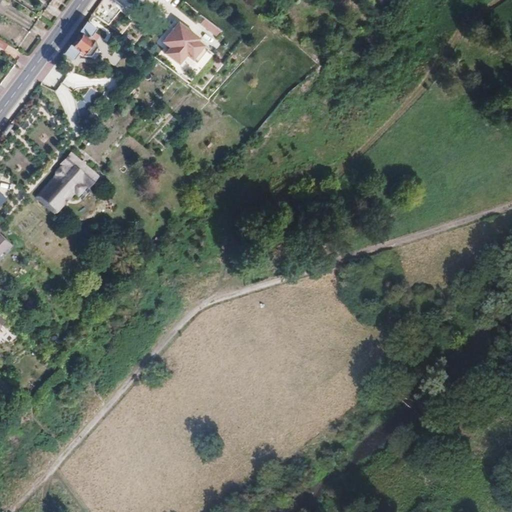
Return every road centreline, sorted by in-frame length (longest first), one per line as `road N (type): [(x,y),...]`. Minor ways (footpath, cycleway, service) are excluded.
road 1 (track): [(511,206),(205,302),(11,511)]
road 2 (secondary): [(83,0),(0,111)]
